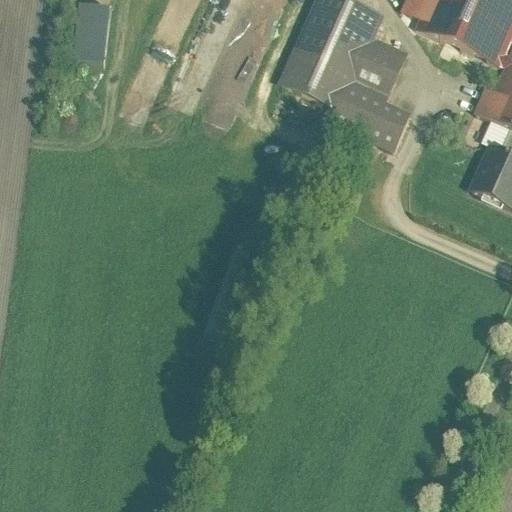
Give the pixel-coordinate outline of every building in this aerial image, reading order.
[(198,0),(179,0),(144,80),(160,87),(198,0)] [(343,0),(319,0),(279,86),(332,111),(325,127),(390,157),(408,116),(381,104),(405,53),(376,40),(385,19),(343,0)] [(420,20),(414,33),(503,71),(492,96),(482,92),(472,116),(485,121),(474,148),(480,151),(462,193),(511,214),(511,0),(415,0),(409,15),(420,20)] [(76,1),(71,64),(101,66),(107,4),(76,1)] [(215,2),(167,117),(192,127),(241,12),(215,2)] [(244,290),(263,236),(243,229),(225,283),(244,290)]
